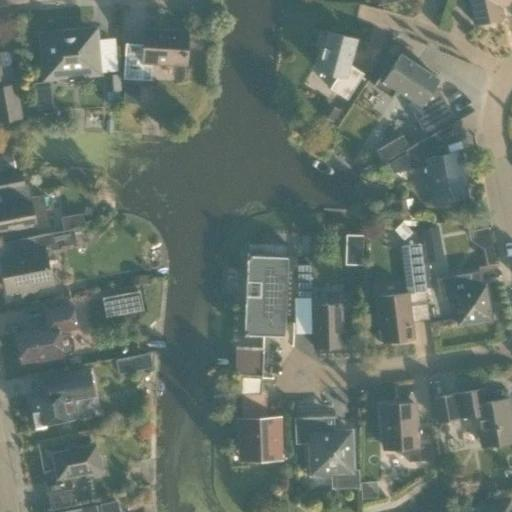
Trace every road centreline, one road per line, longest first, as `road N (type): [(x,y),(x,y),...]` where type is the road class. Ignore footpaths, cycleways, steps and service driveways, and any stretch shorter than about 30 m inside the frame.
road 1 (residential): [(7,511),(0,478),(0,2),(16,0)]
road 2 (residential): [(296,381),(511,352)]
road 3 (residential): [(511,224),(496,125),(510,77)]
road 4 (residential): [(510,77),(401,23)]
